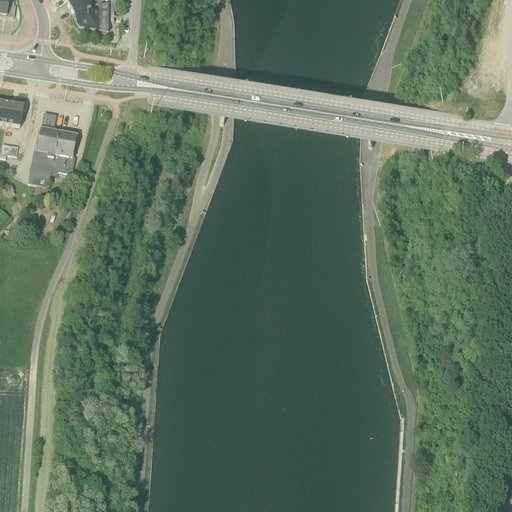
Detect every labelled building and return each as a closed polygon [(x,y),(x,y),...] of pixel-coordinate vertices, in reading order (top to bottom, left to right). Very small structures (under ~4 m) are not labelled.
[(0,0),(0,20),(13,23),(15,11),(12,10),(13,7),(8,6),(8,0),(0,0)] [(74,24),(113,16),(118,16),(119,5),(121,2),(119,0),(76,0),(66,6),(73,18),(74,24)] [(113,16),(74,24),(70,24),(72,31),(78,38),(90,39),(90,35),(106,38),(107,28),(113,28),(113,16)] [(0,107),(0,130),(19,133),(22,111),(0,107)] [(57,139),(39,135),(35,156),(33,155),(28,178),(49,182),(57,139)] [(76,142),(57,139),(49,182),(55,183),(56,180),(65,182),(65,181),(70,182),(74,160),(72,160),(76,142)] [(17,153),(1,150),(0,157),(0,160),(15,163),(17,153)] [(48,186),(28,182),(27,191),(46,194),(48,186)] [(44,207),(46,194),(35,192),(32,205),(29,204),(26,213),(27,213),(31,214),(34,205),(44,207)]
